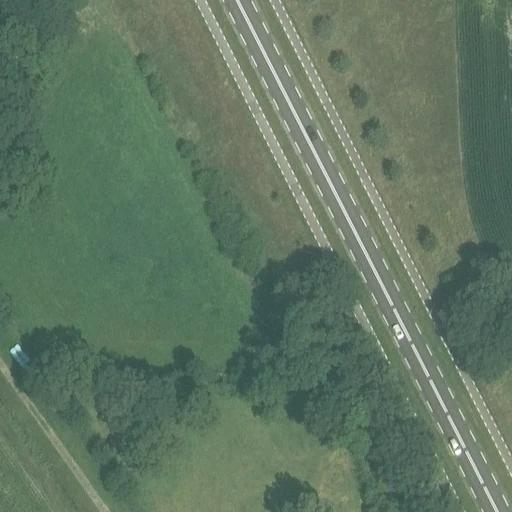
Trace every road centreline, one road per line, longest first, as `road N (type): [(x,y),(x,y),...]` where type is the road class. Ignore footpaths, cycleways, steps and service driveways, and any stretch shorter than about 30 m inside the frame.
road 1 (secondary): [(495,511),(236,0)]
road 2 (track): [(101,511),(0,365)]
